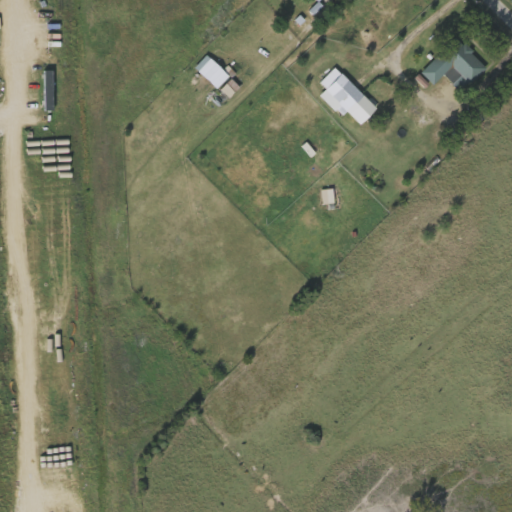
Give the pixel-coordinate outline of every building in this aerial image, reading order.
[(453,37),(462,45),(464,43),(473,51),(470,54),(486,68),(462,95),(441,76),(433,85),(420,74),(453,37)] [(206,92),(219,79),(197,58),(184,70),(206,92)] [(333,69),(339,74),(340,73),(362,96),(342,116),(334,108),(338,104),(319,83),(333,69)] [(210,93),(219,101),(230,89),(221,81),(210,93)] [(313,207),(324,206),(322,191),(311,193),(313,207)]
